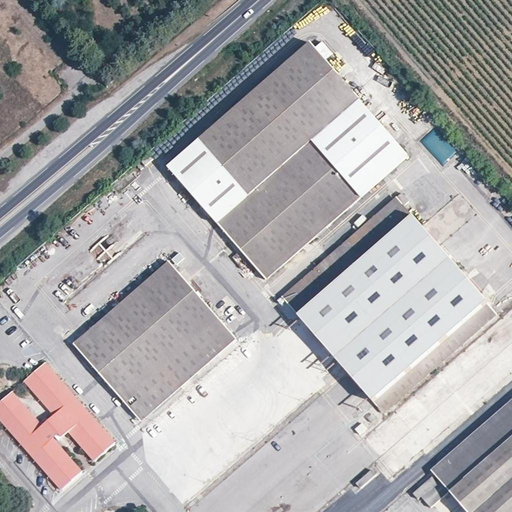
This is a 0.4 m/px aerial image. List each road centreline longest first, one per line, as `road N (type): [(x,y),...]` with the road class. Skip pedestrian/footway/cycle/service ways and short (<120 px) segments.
road 1 (unknown): [(130,462),(38,286),(44,255),(105,200),(125,192),(155,198),(256,287),(285,282),(433,169),(458,176),(511,230)]
road 2 (primary): [(0,231),(182,67)]
road 3 (primary): [(182,67),(0,211)]
road 4 (unknown): [(365,511),(511,391)]
